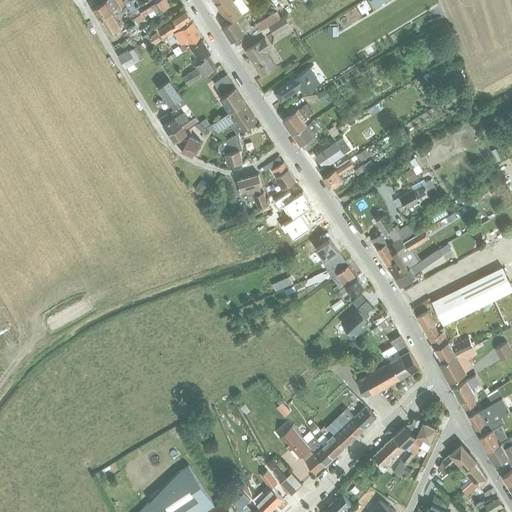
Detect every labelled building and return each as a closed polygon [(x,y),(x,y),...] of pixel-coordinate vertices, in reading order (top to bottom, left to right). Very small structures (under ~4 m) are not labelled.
[(125,4),(123,0),(106,0),(93,7),(100,18),(114,10),(125,4)] [(123,0),(125,4),(133,17),(143,11),(159,0),(147,0),(135,7),(131,0),(123,0)] [(159,0),(143,11),(133,17),(134,18),(135,20),(138,25),(143,23),(142,20),(145,19),(144,15),(148,13),(152,18),(158,14),(157,12),(170,5),(167,0),(159,0)] [(214,0),(229,22),(243,13),(249,9),(243,0),(214,0)] [(271,0),(277,10),(257,22),(261,29),(269,25),(282,17),(281,15),(286,11),(279,0),(271,0)] [(357,5),(361,15),(370,12),(367,2),(357,5)] [(170,23),(159,30),(164,37),(192,19),(185,9),(172,17),(175,21),(171,24),(170,23)] [(114,10),(100,18),(108,33),(123,24),(114,10)] [(224,25),(223,26),(232,40),(252,27),(243,13),(229,22),(224,25)] [(282,17),(269,25),(275,34),(291,25),(285,15),(282,17)] [(156,18),(145,25),(149,30),(159,24),(156,18)] [(135,20),(127,23),(130,29),(138,25),(135,20)] [(193,21),(174,33),(182,44),(188,41),(190,44),(187,46),(187,47),(188,48),(204,38),(193,21)] [(330,26),(328,26),(328,35),(339,35),(339,26),(337,26),(337,23),(330,23),(330,26)] [(419,24),(412,28),(414,33),(422,29),(419,24)] [(146,34),(144,35),(147,41),(150,46),(162,39),(157,31),(148,37),(146,34)] [(167,39),(172,48),(179,44),(174,35),(167,39)] [(204,38),(188,48),(192,54),(194,52),(199,59),(212,51),(204,38)] [(265,38),(245,50),(246,50),(261,74),(261,75),(277,65),(268,51),(272,48),(265,38)] [(115,45),(114,46),(115,48),(120,45),(122,48),(128,44),(126,40),(120,43),(119,42),(115,45)] [(182,44),(179,46),(182,50),(187,47),(187,46),(190,44),(188,41),(182,44)] [(128,49),(119,55),(126,67),(127,66),(130,71),(137,67),(134,62),(142,57),(136,46),(133,48),(128,50),(128,49)] [(195,68),(183,76),(189,85),(217,67),(209,55),(193,66),(195,68)] [(310,67),(276,91),(282,99),(299,87),(303,92),(311,86),(312,88),(320,82),(310,67)] [(227,73),(214,82),(223,94),(220,96),(230,111),(246,101),(227,73)] [(170,79),(158,87),(170,104),(182,96),(170,79)] [(340,88),(344,95),(357,88),(353,81),(340,88)] [(326,89),(317,94),(321,100),(330,95),(326,89)] [(182,96),(170,104),(174,110),(186,102),(182,96)] [(230,111),(207,127),(216,133),(220,130),(234,121),(241,130),(257,120),(245,102),(246,102),(246,101),(230,111)] [(378,102),(368,109),(370,112),(372,115),(382,108),(380,105),(378,102)] [(291,113),(283,119),(289,127),(294,133),(307,124),(303,118),(312,112),(306,103),(296,110),(295,108),(290,111),(291,113)] [(169,114),(160,119),(163,124),(169,133),(190,120),(184,111),(172,119),(169,114)] [(190,120),(169,133),(175,141),(188,133),(186,129),(199,120),(196,115),(190,120)] [(307,124),(294,133),(301,144),(305,148),(312,143),(317,140),(317,138),(314,133),(319,129),(314,123),(313,121),(307,124)] [(200,122),(195,125),(204,133),(206,127),(200,122)] [(335,125),(328,129),(333,137),(340,132),(335,125)] [(220,130),(216,133),(225,139),(227,139),(220,130)] [(219,143),(218,149),(226,147),(228,152),(225,152),(228,164),(243,160),(240,149),(242,149),(238,132),(227,139),(225,139),(225,140),(219,143)] [(190,134),(182,150),(193,155),(201,139),(190,134)] [(344,137),(316,155),(324,166),(319,170),(323,176),(337,167),(333,161),(351,148),(344,137)] [(425,148),(419,152),(422,157),(428,153),(425,148)] [(367,149),(358,154),(362,161),(371,155),(367,149)] [(411,168),(401,173),(404,178),(407,176),(410,181),(418,177),(417,174),(423,171),(415,157),(407,162),(411,168)] [(337,167),(323,176),(331,187),(343,178),(340,174),(354,165),(351,159),(337,167)] [(364,163),(354,169),(358,174),(374,163),(371,159),(364,163)] [(284,161),(272,169),(283,187),(285,186),(296,179),(287,164),(284,161)] [(259,173),(238,179),(238,180),(242,191),(247,190),(248,195),(261,191),(260,186),(262,186),(259,173)] [(414,188),(394,199),(401,211),(420,200),(421,201),(429,196),(426,190),(435,186),(431,178),(426,181),(424,178),(412,185),(414,188)] [(202,179),(195,189),(201,194),(209,184),(202,179)] [(288,202),(273,212),(278,223),(289,217),(285,211),(295,204),(297,206),(309,198),(296,179),(285,186),(286,189),(283,191),(288,200),(287,201),(288,202)] [(259,209),(252,212),(253,215),(270,209),(264,192),(253,196),(259,209)] [(381,232),(372,238),(381,254),(388,264),(397,257),(391,248),(404,241),(395,226),(386,212),(382,205),(376,209),(381,216),(376,218),(385,232),(388,230),(394,240),(388,244),(381,232)] [(435,220),(449,214),(446,208),(432,214),(435,220)] [(398,224),(395,226),(404,241),(416,234),(409,223),(400,228),(398,224)] [(404,241),(391,248),(397,257),(407,251),(405,248),(420,239),(417,233),(416,234),(404,241)] [(330,238),(318,247),(333,267),(334,269),(346,260),(330,238)] [(418,261),(395,276),(401,285),(416,275),(414,273),(443,254),(442,253),(451,247),(448,242),(439,248),(438,248),(418,261)] [(397,257),(388,264),(395,276),(418,261),(417,259),(415,260),(410,252),(408,253),(407,251),(397,257)] [(337,273),(332,277),(338,284),(341,288),(358,275),(347,260),(346,260),(334,269),(337,273)] [(460,286),(432,299),(435,305),(443,321),(444,323),(471,310),(498,296),(511,288),(511,283),(503,265),(460,286)] [(333,267),(327,270),(329,273),(332,277),(337,273),(334,269),(333,267)] [(341,288),(338,290),(342,294),(348,289),(352,294),(364,284),(358,275),(341,288)] [(294,285),(285,289),(287,294),(296,290),(294,285)] [(361,293),(353,302),(357,306),(358,307),(367,299),(361,293)] [(341,298),(332,305),(336,310),(345,303),(341,298)] [(357,306),(341,321),(348,328),(345,331),(352,338),(355,336),(355,337),(369,324),(367,322),(369,320),(366,317),(369,314),(367,312),(373,306),(367,299),(358,307),(357,306)] [(429,309),(417,316),(426,330),(435,346),(449,339),(444,330),(440,332),(436,324),(435,323),(437,322),(436,321),(439,319),(438,317),(435,319),(429,309)] [(374,328),(371,330),(375,334),(381,330),(386,326),(383,322),(385,321),(381,315),(374,321),(377,326),(374,328)] [(400,333),(390,339),(398,347),(411,370),(420,365),(418,363),(400,333)] [(449,339),(435,346),(438,351),(443,360),(457,353),(463,350),(472,346),(478,343),(476,339),(472,341),(469,336),(455,343),(453,338),(451,338),(449,339)] [(390,339),(385,344),(388,347),(386,348),(388,350),(390,349),(396,356),(391,359),(392,361),(401,376),(411,370),(398,347),(390,339)] [(511,348),(507,340),(495,347),(501,358),(511,352),(511,348)] [(338,345),(332,351),(337,356),(343,351),(338,345)] [(463,350),(457,353),(461,360),(467,369),(474,365),(468,357),(476,353),(472,346),(463,350)] [(443,360),(440,362),(450,380),(467,371),(467,369),(461,360),(457,353),(443,360)] [(384,365),(357,380),(366,396),(368,394),(393,380),(401,376),(392,361),(384,365)] [(475,373),(453,386),(466,408),(477,402),(472,394),(475,393),(472,386),(480,382),(475,373)] [(492,402),(469,415),(473,413),(476,420),(477,422),(481,428),(483,433),(501,424),(505,421),(501,416),(510,410),(503,396),(502,396),(498,389),(488,394),(490,398),(492,402)] [(283,400),(277,406),(281,411),(285,415),(291,410),(287,405),(283,400)] [(366,405),(354,416),(365,427),(373,419),(377,415),(376,415),(366,404),(366,405)] [(347,422),(334,434),(344,446),(345,447),(365,427),(354,416),(350,412),(347,408),(340,415),(347,422)] [(473,413),(469,415),(474,425),(477,430),(480,435),(483,433),(481,428),(477,422),(476,420),(473,413)] [(401,458),(393,471),(397,473),(393,478),(397,481),(398,479),(407,463),(415,454),(418,450),(420,446),(424,438),(432,442),(432,441),(438,429),(437,426),(423,419),(416,434),(405,447),(408,450),(401,458)] [(189,420),(179,426),(181,430),(191,424),(189,420)] [(413,422),(406,424),(413,431),(414,424),(413,423),(413,422)] [(293,424),(279,436),(290,449),(292,447),(300,457),(302,455),(316,471),(326,463),(303,436),(293,424)] [(397,433),(394,435),(405,447),(416,434),(413,431),(406,424),(401,428),(397,433)] [(483,433),(480,435),(484,442),(488,449),(508,437),(501,424),(483,433)] [(324,432),(317,438),(334,456),(344,446),(334,434),(328,428),(324,432)] [(194,429),(185,434),(189,440),(197,435),(194,429)] [(310,430),(303,436),(326,463),(334,456),(317,438),(310,430)] [(393,436),(370,458),(384,472),(396,458),(405,448),(393,436)] [(508,437),(488,449),(495,463),(508,455),(511,463),(511,437),(511,436),(508,437)] [(424,438),(420,446),(429,451),(433,443),(433,442),(432,442),(424,438)] [(183,439),(165,450),(168,456),(187,445),(183,439)] [(445,458),(444,458),(450,465),(452,464),(455,468),(460,464),(465,470),(465,469),(471,475),(460,486),(464,490),(474,481),(477,485),(488,476),(476,459),(469,451),(462,443),(445,457),(445,458)] [(128,475),(147,463),(143,457),(125,469),(128,475)] [(439,466),(437,471),(443,477),(451,469),(442,460),(442,461),(441,462),(440,466),(439,466)] [(144,505),(137,511),(234,511),(235,511),(225,498),(216,504),(189,464),(180,469),(157,493),(144,505)] [(276,465),(273,468),(280,482),(292,494),(297,489),(303,484),(292,472),(287,476),(276,465)] [(406,466),(403,472),(409,475),(412,469),(406,466)] [(511,469),(502,475),(508,484),(511,481),(511,469)] [(271,488),(256,503),(264,511),(269,511),(284,498),(273,487),(278,483),(268,470),(261,475),(271,488)] [(474,481),(464,490),(467,494),(477,485),(474,481)] [(355,485),(349,491),(353,496),(359,490),(355,485)] [(484,499),(476,504),(481,511),(491,511),(494,511),(504,504),(493,486),(484,492),(488,498),(485,500),(484,499)] [(235,500),(233,502),(240,509),(242,511),(261,511),(257,508),(254,511),(246,503),(247,502),(250,499),(243,493),(242,493),(235,500)] [(342,493),(322,511),(341,511),(343,511),(346,511),(347,511),(353,505),(342,493)] [(434,495),(431,502),(432,503),(446,510),(449,504),(444,499),(434,495)] [(428,506),(425,511),(450,511),(446,510),(432,503),(430,507),(428,506)]
